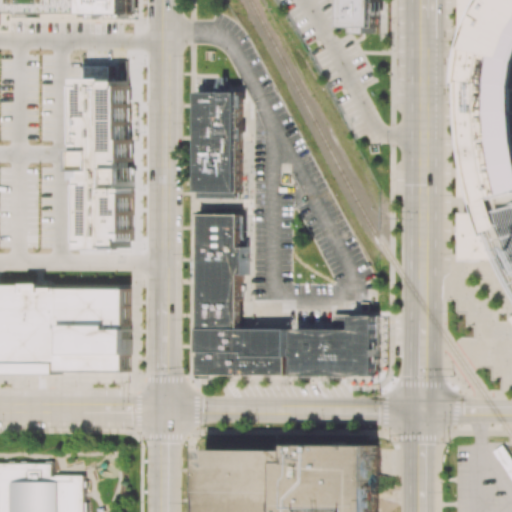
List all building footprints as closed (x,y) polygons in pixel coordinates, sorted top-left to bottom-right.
[(0,0),(0,12),(78,13),(89,13),(94,13),(102,13),(118,13),(123,13),(132,13),(132,9),(132,0),(0,0)] [(380,0),(380,27),(377,27),(377,33),(361,33),(361,27),(347,27),(347,0),(380,0)] [(511,272),(506,260),(464,260),(464,212),(485,212),(481,197),(465,197),(465,0),(511,0),(511,272)] [(114,78),(87,78),(87,66),(114,66),(114,78)] [(114,78),(87,78),(82,78),(82,149),(82,168),(82,171),(82,176),(82,181),(86,181),(86,249),(114,249),(114,246),(127,246),(127,239),(133,239),(133,187),(133,166),(128,166),(128,161),(131,161),(131,139),(129,139),(129,86),(127,86),(127,81),(114,81),(114,78)] [(201,198),(241,199),(242,92),(214,92),(202,92),(201,198)] [(82,176),(82,171),(82,168),(76,168),(76,165),(68,165),(68,179),(76,179),(76,176),(82,176)] [(202,213),(243,214),(243,247),(248,247),(248,273),(242,273),(242,329),(201,329),(202,213)] [(0,283),(0,370),(60,370),(129,371),(129,354),(130,328),(130,288),(45,287),(45,284),(0,283)] [(353,315),(336,314),(335,327),(353,328),(353,315)] [(296,328),(355,329),(356,315),(379,315),(378,375),(296,374),(296,328)] [(201,329),(242,329),(290,329),(289,374),(201,373),(201,329)] [(207,450),(207,511),(379,511),(379,445),(296,443),(295,450),(207,450)] [(511,478),(511,457),(504,445),(495,450),(511,478)] [(0,464),(0,511),(86,511),(86,475),(54,475),(54,464),(0,464)]
